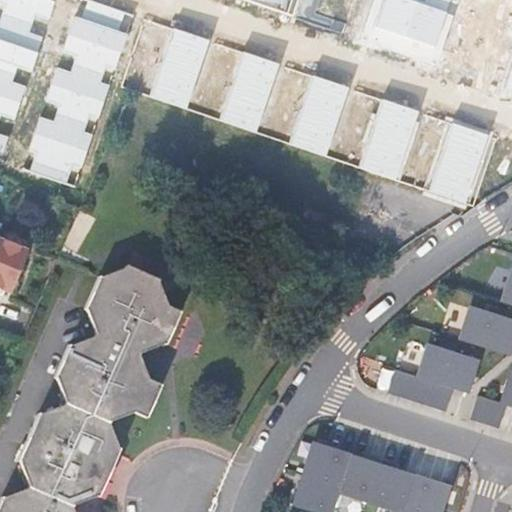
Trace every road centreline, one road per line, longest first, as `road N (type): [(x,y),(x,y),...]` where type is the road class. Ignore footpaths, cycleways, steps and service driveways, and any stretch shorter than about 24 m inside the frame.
road 1 (residential): [(303,384),(433,256),(511,202)]
road 2 (residential): [(495,451),(303,384)]
road 3 (residential): [(238,511),(303,384)]
